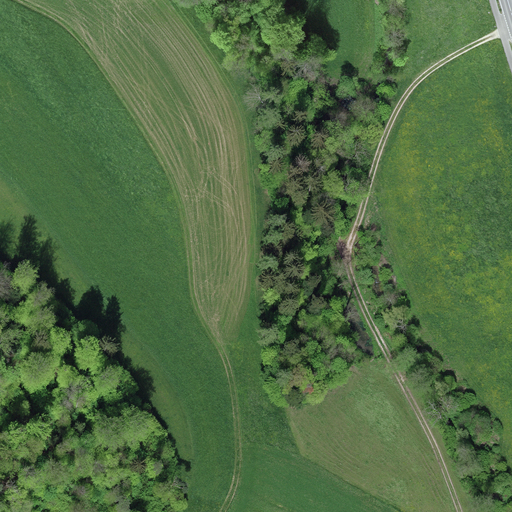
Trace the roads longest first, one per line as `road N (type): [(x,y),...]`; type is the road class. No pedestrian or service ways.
road 1 (track): [(461,511),(376,342),(346,262),(348,243)]
road 2 (track): [(222,511),(235,474),(236,406),(227,362),(209,337)]
road 3 (track): [(0,484),(48,446),(0,355)]
